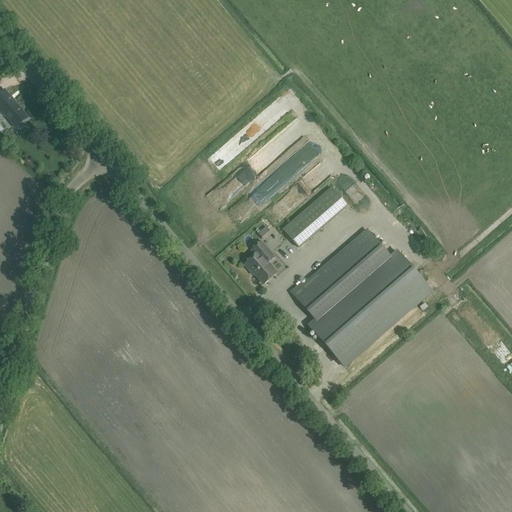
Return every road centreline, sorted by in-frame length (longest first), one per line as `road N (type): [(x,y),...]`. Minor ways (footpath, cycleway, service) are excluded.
road 1 (unclassified): [(408,511),(103,158)]
road 2 (unclassified): [(0,401),(65,197),(103,158)]
road 3 (unclassified): [(103,158),(0,36)]
